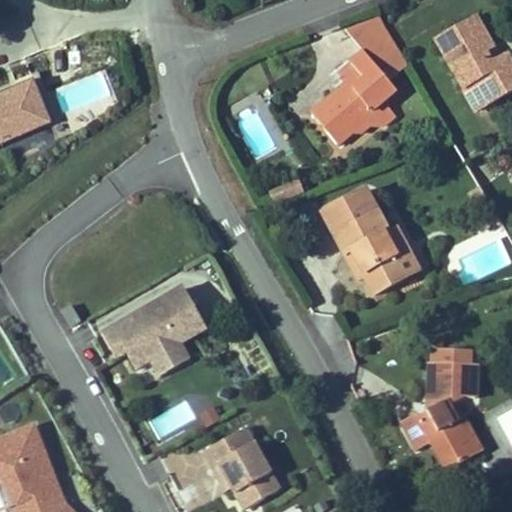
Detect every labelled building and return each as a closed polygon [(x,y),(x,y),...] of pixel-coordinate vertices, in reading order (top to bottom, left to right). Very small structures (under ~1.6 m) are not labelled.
[(384,102),(397,92),(388,82),(409,66),(380,17),(346,31),(365,54),(340,75),(347,84),(339,92),(344,99),(339,103),(333,96),(312,114),(327,132),(354,133),(360,133),(370,125),(384,126),(396,116),(384,102)] [(477,112),(511,92),(511,65),(507,57),(501,61),(492,66),(486,55),(495,50),(477,18),(437,40),(477,112)] [(501,61),(495,50),(486,55),(492,66),(501,61)] [(37,79),(0,94),(0,144),(54,123),(37,79)] [(344,99),(339,92),(333,96),(339,103),(344,99)] [(338,146),(354,133),(327,132),(338,146)] [(275,203),(305,192),(300,178),(270,189),(275,203)] [(420,272),(393,221),(384,226),(366,191),(323,214),(346,257),(352,253),(364,276),(375,296),(420,272)] [(364,276),(352,253),(346,257),(358,279),(364,276)] [(181,345),(207,331),(184,289),(102,335),(111,350),(122,344),(127,354),(136,370),(152,362),(154,367),(184,351),(181,345)] [(127,354),(122,344),(111,350),(116,360),(127,354)] [(161,378),(190,362),(184,351),(154,367),(161,378)] [(476,400),(477,366),(478,353),(434,351),(433,365),(431,365),(430,404),(433,404),(432,412),(429,412),(419,417),(417,414),(402,422),(417,451),(439,440),(454,468),(482,454),(464,418),(457,422),(454,415),(454,405),(465,399),(476,400)] [(59,490),(35,427),(0,440),(0,482),(2,482),(13,511),(56,511),(50,494),(59,490)] [(280,491),(246,430),(204,454),(213,470),(220,466),(233,489),(245,511),(280,491)] [(233,489),(220,466),(213,470),(226,493),(233,489)] [(71,511),(62,502),(59,490),(50,494),(56,511),(71,511)]
